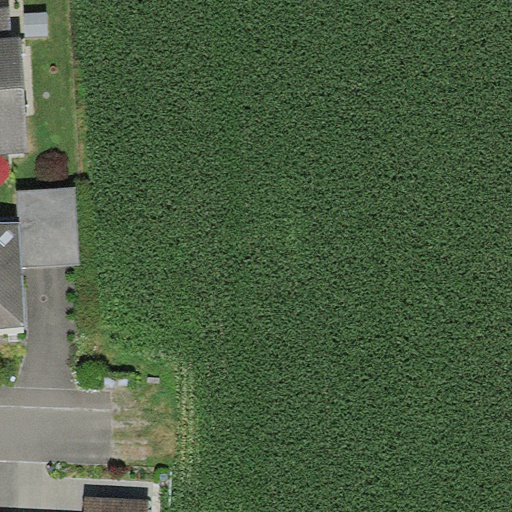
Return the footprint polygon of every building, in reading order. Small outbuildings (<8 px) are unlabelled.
[(0,6),(0,36),(14,36),(12,6),(0,6)] [(0,36),(0,153),(29,152),(22,35),(14,36),(0,36)] [(77,188),(19,190),(20,221),(22,265),(80,263),(77,188)] [(20,221),(0,221),(0,328),(25,326),(22,265),(20,221)] [(85,511),(149,511),(151,498),(86,495),(85,511)]
